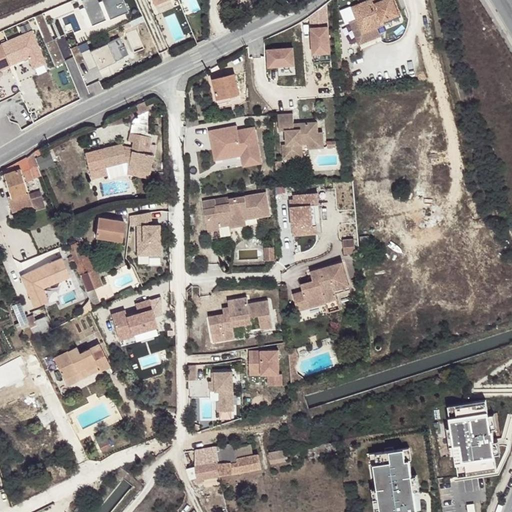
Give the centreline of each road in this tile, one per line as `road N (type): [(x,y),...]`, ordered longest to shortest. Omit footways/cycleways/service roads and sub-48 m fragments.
road 1 (residential): [(181,439),(177,124),(162,75)]
road 2 (track): [(266,462),(256,432),(228,431),(180,447),(128,511)]
road 3 (residential): [(0,157),(162,75)]
